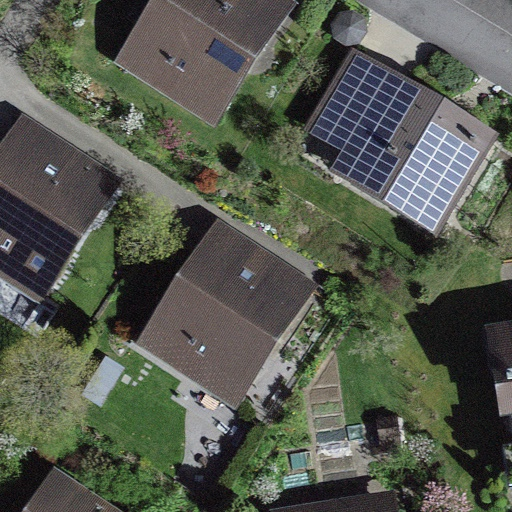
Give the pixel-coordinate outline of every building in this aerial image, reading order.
[(295,0),(149,0),(113,54),(215,121),(295,0)] [(334,27),(336,39),(346,46),(358,44),(365,34),(363,22),(353,16),(341,18),(334,27)] [(494,137),(395,75),(337,166),(436,228),(494,137)] [(129,172),(27,104),(0,144),(0,286),(36,310),(129,172)] [(327,276),(217,210),(134,342),(238,409),(327,276)] [(509,483),(511,482),(511,315),(487,318),(509,483)] [(129,511),(52,464),(21,511),(129,511)] [(397,511),(395,487),(274,507),(274,511),(397,511)]
